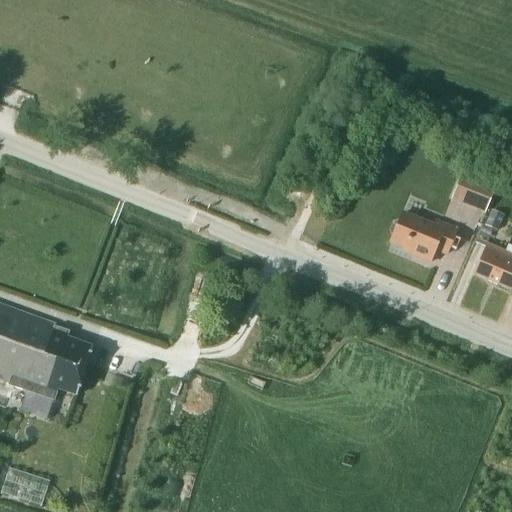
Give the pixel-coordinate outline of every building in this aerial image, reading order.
[(461,175),(450,201),(484,214),(494,188),(461,175)] [(491,212),(485,226),(497,231),(503,217),(491,212)] [(393,235),(389,244),(404,250),(403,253),(429,263),(434,250),(445,255),(456,231),(436,222),(434,227),(402,214),(398,222),(396,222),(392,223),(389,230),(391,234),(393,235)] [(473,275),(492,283),(505,253),(486,244),(473,275)] [(504,254),(492,283),(511,291),(511,288),(511,247),(508,246),(505,253),(504,254)] [(0,305),(0,379),(9,382),(8,386),(32,394),(54,401),(57,390),(76,396),(92,348),(66,339),(69,332),(55,328),(55,326),(0,305)]
